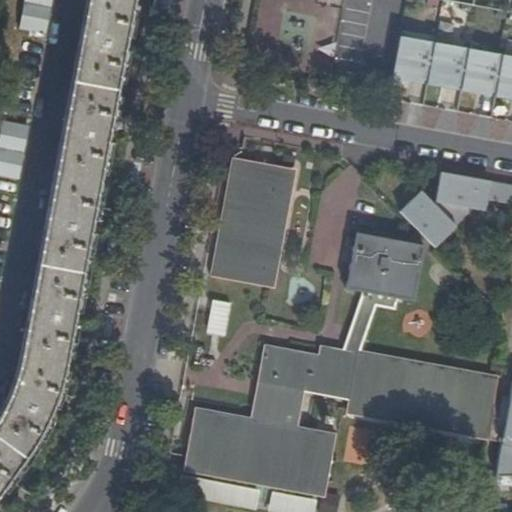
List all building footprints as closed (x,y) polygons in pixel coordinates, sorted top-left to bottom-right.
[(0,493),(33,451),(45,429),(57,404),(71,334),(134,0),(88,0),(70,97),(34,288),(15,382),(6,405),(0,415),(0,493)] [(46,32),(51,0),(26,0),(21,27),(46,32)] [(314,5),(314,0),(257,0),(257,25),(281,26),(281,19),(334,22),(335,6),(314,5)] [(428,80),(436,38),(419,35),(418,38),(400,34),(392,73),(410,77),(411,73),(428,76),(427,80),(428,80)] [(462,86),(470,45),(436,38),(428,80),(444,83),(445,79),(462,82),(461,86),(462,86)] [(497,93),(504,51),(470,45),(462,86),(478,89),(479,86),(496,89),(495,93),(497,93)] [(511,52),(504,51),(497,93),(511,95),(511,52)] [(0,174),(19,178),(28,124),(2,120),(0,131),(0,174)] [(255,148),(253,158),(273,161),(275,152),(255,148)] [(273,161),(253,158),(233,154),(212,270),(274,282),(294,165),(273,161)] [(491,179),(441,171),(436,201),(485,209),(487,199),(491,179)] [(511,182),(491,179),(487,199),(511,202),(511,182)] [(436,246),(457,225),(421,190),(400,211),(436,246)] [(414,298),(424,242),(358,231),(348,286),(359,288),(341,342),(317,339),(314,350),(266,340),(252,413),(198,404),(186,462),(326,490),(336,430),(298,422),(305,387),(349,395),(347,407),(486,433),(497,372),(357,346),(374,300),(391,302),(394,293),(414,298)] [(204,334),(224,336),(228,302),(208,299),(204,334)] [(506,419),(510,399),(503,398),(495,439),(502,440),(505,424),(506,419)] [(331,418),(332,411),(323,409),(321,417),(331,418)] [(511,424),(505,424),(502,440),(496,472),(511,471),(511,424)] [(319,497),(317,511),(333,511),(335,499),(319,497)]
